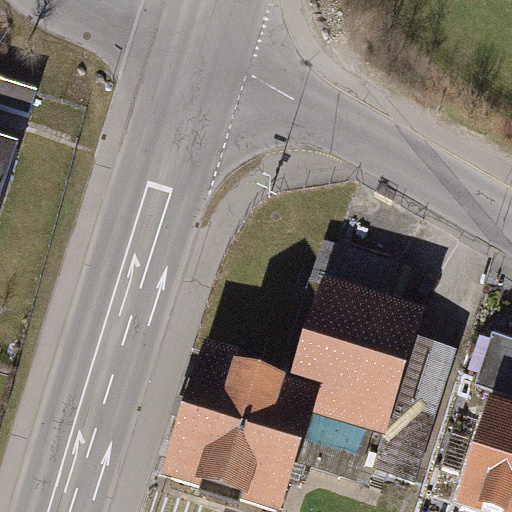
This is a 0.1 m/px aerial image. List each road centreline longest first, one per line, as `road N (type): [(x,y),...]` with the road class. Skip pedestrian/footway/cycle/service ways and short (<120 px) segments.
road 1 (primary): [(60,511),(201,59)]
road 2 (residential): [(201,59),(249,76),(511,225)]
road 3 (residential): [(201,59),(44,0)]
